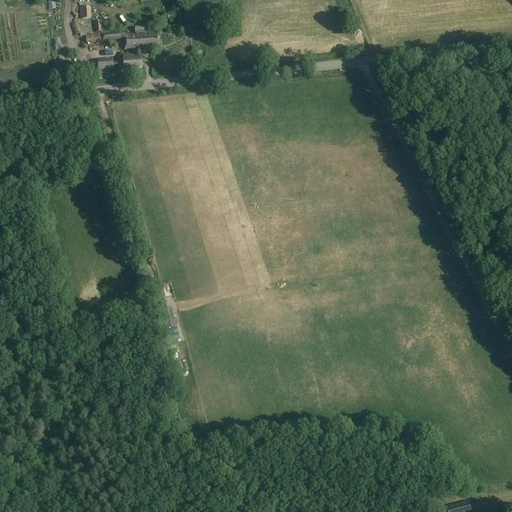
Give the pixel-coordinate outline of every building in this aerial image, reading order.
[(69,5),(73,44),(95,42),(94,30),(107,28),(104,2),(69,5)] [(196,16),(204,14),(202,3),(194,5),(196,16)] [(157,34),(132,36),(127,36),(120,33),(102,34),(102,42),(121,40),(124,42),(124,52),(133,51),(158,49),(157,34)] [(136,55),(122,56),(124,71),(143,69),(141,57),(136,57),(136,55)] [(98,61),(99,72),(113,70),(112,60),(98,61)] [(160,311),(165,330),(175,328),(170,308),(160,311)] [(470,511),(468,502),(447,508),(447,511),(470,511)]
